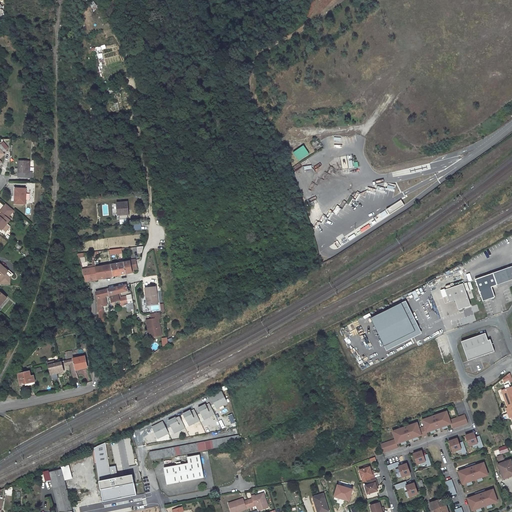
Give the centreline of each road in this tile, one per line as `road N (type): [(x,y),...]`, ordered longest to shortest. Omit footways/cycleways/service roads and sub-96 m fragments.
road 1 (residential): [(0,408),(93,386),(94,283),(140,274),(157,237)]
road 2 (track): [(157,237),(132,80)]
road 3 (unclassified): [(161,499),(148,485),(139,449),(235,431)]
